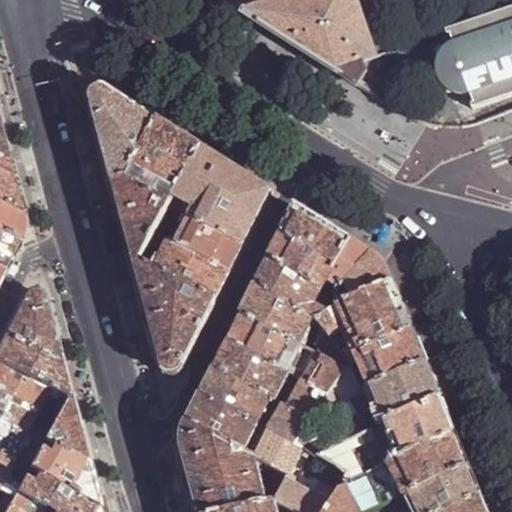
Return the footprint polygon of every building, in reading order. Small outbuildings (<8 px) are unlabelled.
[(263,6),(260,0),(241,0),(227,5),(243,15),(263,6)] [(260,0),(263,6),(243,15),(288,43),(359,87),(367,72),(363,64),(378,56),(359,0),(260,0)] [(511,9),(445,32),(448,41),(450,40),(451,45),(449,46),(445,50),(441,58),(439,67),(440,76),(444,84),(450,91),(458,95),(467,97),(471,110),(511,96),(511,9)] [(116,96),(111,92),(106,91),(100,92),(95,97),(94,103),(106,146),(117,186),(129,184),(130,182),(137,168),(161,123),(137,109),(116,96)] [(182,136),(161,123),(137,168),(150,175),(143,188),(160,198),(166,188),(181,196),(205,151),(182,136)] [(237,170),(205,151),(181,196),(179,200),(198,210),(192,221),(193,221),(246,249),(274,193),(237,170)] [(0,207),(21,219),(18,209),(14,192),(8,167),(0,163),(0,207)] [(150,175),(137,168),(130,182),(143,188),(150,175)] [(127,225),(136,260),(144,263),(159,235),(173,210),(175,206),(160,198),(143,188),(130,182),(129,184),(117,186),(127,225)] [(160,198),(175,206),(179,200),(181,196),(166,188),(160,198)] [(0,236),(18,246),(19,243),(22,231),(21,219),(0,207),(0,236)] [(323,224),(298,208),(284,237),(338,268),(354,243),(323,224)] [(171,241),(185,217),(173,210),(159,235),(171,241)] [(246,249),(193,221),(180,246),(233,274),(242,258),(246,249)] [(161,272),(175,243),(171,241),(159,235),(144,263),(161,272)] [(0,236),(0,271),(4,273),(16,249),(18,246),(0,236)] [(277,252),(273,261),(325,292),(332,280),(338,268),(284,237),(277,252)] [(228,286),(233,274),(180,246),(175,243),(161,272),(220,301),(228,286)] [(360,247),(354,243),(338,268),(332,280),(342,290),(347,284),(373,255),(360,247)] [(386,262),(373,255),(347,284),(355,301),(395,284),(389,271),(386,262)] [(151,315),(166,370),(170,375),(176,376),(182,374),(186,369),(205,332),(220,301),(161,272),(144,263),(136,260),(151,315)] [(260,286),(313,316),(318,307),(325,292),(273,261),(265,276),(260,286)] [(404,308),(395,284),(355,301),(347,304),(343,306),(331,314),(321,321),(325,327),(331,334),(350,327),(358,345),(361,354),(414,330),(404,308)] [(355,301),(347,284),(342,290),(343,291),(338,297),(343,306),(347,304),(355,301)] [(305,346),(318,319),(313,316),(260,286),(251,304),(246,316),(305,346)] [(4,339),(61,366),(56,345),(45,306),(39,297),(33,295),(27,297),(23,302),(20,308),(4,339)] [(318,307),(313,316),(318,319),(321,321),(331,314),(318,307)] [(291,374),(305,346),(246,316),(237,332),(232,344),(291,374)] [(305,346),(319,354),(322,349),(316,346),(325,327),(321,321),(318,319),(305,346)] [(325,327),(316,346),(322,349),(319,354),(348,369),(353,363),(344,351),(331,334),(325,327)] [(420,347),(414,330),(361,354),(359,355),(373,389),(427,363),(420,347)] [(0,346),(0,367),(50,391),(68,399),(69,398),(66,383),(61,366),(4,339),(0,346)] [(224,360),(219,370),(273,400),(277,402),(285,386),(291,374),(232,344),(224,360)] [(344,351),(353,363),(358,356),(359,355),(361,354),(358,345),(344,351)] [(304,381),(329,395),(333,391),(348,369),(319,354),(304,381)] [(434,381),(427,363),(373,389),(372,389),(387,425),(442,399),(434,381)] [(0,396),(37,415),(50,391),(0,367),(0,396)] [(205,398),(260,426),(264,417),(273,400),(219,370),(210,388),(205,398)] [(329,395),(304,381),(298,393),(290,409),(312,420),(314,417),(329,395)] [(285,386),(277,402),(284,405),(290,409),(298,393),(285,386)] [(50,391),(37,415),(55,424),(68,399),(50,391)] [(343,403),(333,391),(329,395),(314,417),(321,414),(343,403)] [(0,425),(25,438),(37,415),(0,396),(0,425)] [(78,430),(69,398),(68,399),(55,424),(45,442),(52,446),(88,468),(78,430)] [(191,425),(247,453),(250,446),(255,436),(260,426),(205,398),(201,407),(194,421),(191,425)] [(447,412),(442,399),(387,425),(391,435),(397,451),(401,459),(456,434),(447,412)] [(275,423),(284,405),(277,402),(273,400),(264,417),(275,423)] [(295,444),(312,420),(290,409),(284,405),(275,423),(271,431),(295,444)] [(304,449),(325,416),(321,414),(314,417),(312,420),(295,444),(304,449)] [(37,415),(25,438),(29,440),(42,447),(45,442),(55,424),(37,415)] [(0,455),(12,462),(22,443),(25,438),(0,425),(0,455)] [(247,453),(191,425),(191,426),(187,438),(187,451),(196,486),(203,511),(241,511),(269,505),(260,468),(257,459),(247,453)] [(266,441),(271,431),(260,426),(255,436),(266,441)] [(359,433),(361,437),(374,431),(375,430),(373,426),(359,433)] [(291,476),(304,449),(295,444),(271,431),(266,441),(261,452),(258,460),(291,476)] [(391,464),(379,441),(374,431),(361,437),(321,458),(350,475),(347,479),(352,482),(391,464)] [(461,446),(456,434),(401,459),(396,461),(391,464),(405,496),(470,466),(461,446)] [(391,435),(379,441),(391,464),(396,461),(392,454),(397,451),(391,435)] [(29,440),(25,438),(22,443),(27,446),(17,465),(29,471),(31,469),(41,450),(42,447),(29,440)] [(42,447),(41,450),(48,455),(52,446),(45,442),(42,447)] [(93,486),(88,468),(52,446),(48,455),(41,450),(31,469),(100,511),(93,486)] [(250,446),(247,453),(257,459),(258,460),(261,452),(250,446)] [(0,485),(12,462),(0,455),(0,485)] [(270,474),(277,503),(289,480),(291,476),(258,460),(257,459),(260,468),(270,474)] [(12,462),(0,485),(17,494),(29,471),(17,465),(12,462)] [(369,511),(371,511),(405,496),(391,464),(352,482),(348,484),(360,511),(369,511)] [(405,496),(414,511),(448,511),(482,496),(474,477),(470,466),(405,496)] [(100,511),(31,469),(29,471),(17,494),(44,510),(49,502),(58,507),(54,511),(100,511)] [(326,511),(332,504),(289,480),(277,503),(291,510),(295,511),(326,511)] [(360,511),(348,484),(343,486),(332,504),(326,511),(360,511)] [(0,486),(0,494),(5,497),(0,505),(0,511),(6,511),(17,494),(0,485),(0,486)] [(6,511),(43,511),(44,510),(17,494),(6,511)] [(488,511),(482,496),(448,511),(488,511)] [(279,511),(277,503),(269,505),(241,511),(279,511)]
